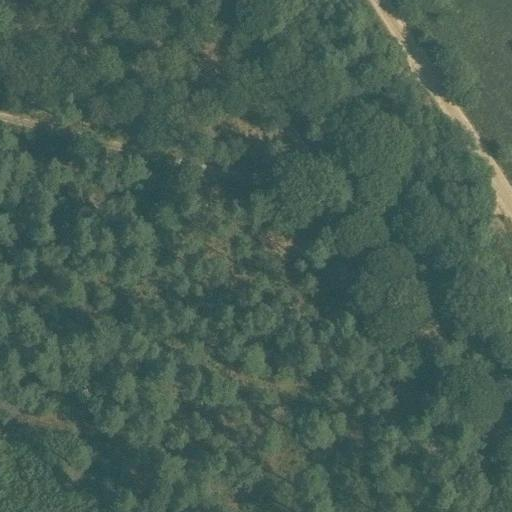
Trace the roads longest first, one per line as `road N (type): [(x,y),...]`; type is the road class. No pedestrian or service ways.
road 1 (track): [(309,164),(511,440)]
road 2 (track): [(0,118),(184,168),(252,175),(309,164)]
road 3 (track): [(378,0),(511,209)]
road 4 (track): [(191,0),(309,164)]
